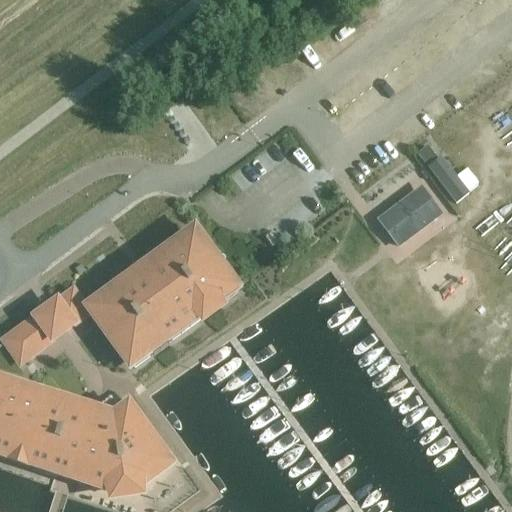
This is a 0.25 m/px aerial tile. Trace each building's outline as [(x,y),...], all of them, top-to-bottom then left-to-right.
[(443,149),(450,158),(463,148),(457,139),(443,149)] [(409,262),(450,229),(428,201),(386,234),(409,262)] [(194,236),(92,310),(131,364),(148,351),(153,356),(168,345),(165,339),(198,315),(203,319),(219,308),(216,302),(233,289),(194,236)] [(86,315),(87,315),(73,295),(57,306),(72,326),(73,325),(71,323),(82,316),(77,308),(79,306),(86,315)] [(38,320),(6,343),(21,363),(40,349),(33,340),(45,331),(52,340),(38,320)] [(110,401),(102,407),(97,422),(84,418),(70,413),(0,391),(0,454),(11,458),(9,465),(28,471),(31,465),(66,476),(71,477),(68,484),(78,487),(80,480),(112,491),(114,499),(140,495),(139,487),(167,466),(114,392),(107,397),(110,401)] [(192,510),(204,504),(197,489),(184,495),(192,510)]
